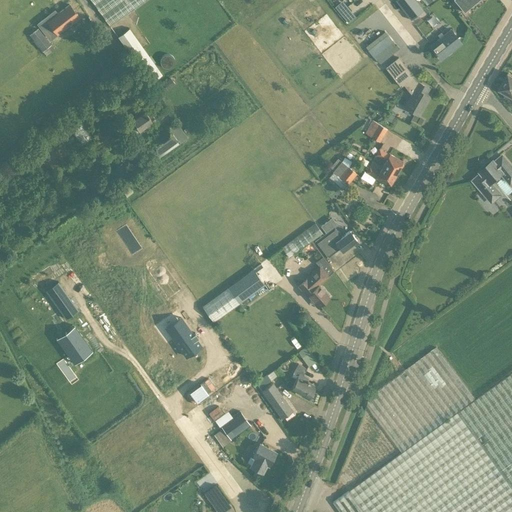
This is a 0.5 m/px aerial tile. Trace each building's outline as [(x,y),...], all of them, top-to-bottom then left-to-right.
[(39,0),(14,0),(31,17),(44,4),(39,0)] [(90,0),(109,25),(143,0),(90,0)] [(422,10),(414,0),(394,0),(410,20),(422,10)] [(454,0),(464,11),(476,0),(454,0)] [(53,8),(36,22),(37,24),(41,29),(49,40),(56,34),(78,17),(69,4),(57,13),(53,8)] [(346,6),(339,12),(348,22),(355,17),(346,6)] [(140,64),(151,57),(131,27),(120,35),(140,64)] [(50,44),(37,28),(28,35),(41,51),(50,44)] [(460,43),(449,29),(428,46),(439,59),(460,43)] [(379,64),(396,47),(380,30),(363,47),(379,64)] [(81,38),(64,50),(71,60),(88,49),(81,38)] [(58,51),(48,57),(53,66),(63,59),(58,51)] [(42,57),(35,60),(40,73),(46,71),(42,57)] [(407,81),(413,89),(403,106),(418,115),(429,96),(424,94),(428,88),(417,82),(416,83),(411,76),(412,76),(398,58),(385,68),(400,87),(407,81)] [(497,89),(506,94),(504,97),(511,101),(511,99),(511,75),(506,73),(497,89)] [(135,127),(138,131),(152,122),(144,111),(131,120),(131,121),(126,124),(130,130),(135,127)] [(386,128),(371,120),(364,133),(379,141),(386,128)] [(83,144),(93,137),(82,121),(72,128),(83,144)] [(166,124),(146,139),(157,154),(177,140),(166,124)] [(377,148),(370,160),(394,173),(396,174),(399,169),(397,168),(398,166),(400,163),(401,161),(388,154),(387,154),(377,148)] [(489,199),(500,190),(493,182),(501,175),(508,183),(511,180),(511,168),(501,155),(493,162),(491,160),(479,171),(480,173),(472,180),(489,199)] [(370,160),(360,178),(371,183),(374,178),(387,185),(388,184),(389,181),(390,179),(392,180),(395,175),(393,174),(394,173),(370,160)] [(355,173),(341,161),(331,172),(346,184),(355,173)] [(315,222),(281,246),(289,257),(323,233),(315,222)] [(349,230),(341,236),(334,226),(313,242),(325,258),(339,247),(341,250),(355,240),(349,230)] [(318,285),(334,272),(323,257),(316,262),(319,266),(297,285),(311,301),(313,299),(318,305),(328,296),(318,285)] [(50,265),(30,276),(33,283),(54,271),(50,265)] [(265,284),(253,268),(202,306),(213,321),(265,284)] [(78,310),(58,281),(45,290),(65,319),(78,310)] [(368,397),(366,405),(401,451),(474,398),(436,347),(461,328),(448,310),(390,352),(404,370),(368,397)] [(182,321),(167,330),(182,353),(197,343),(182,321)] [(89,354),(73,330),(55,343),(70,366),(89,354)] [(304,345),(296,351),(307,366),(315,360),(304,345)] [(214,387),(238,369),(230,358),(206,376),(214,387)] [(291,375),(285,385),(289,387),(289,388),(307,398),(315,385),(306,380),(308,377),(302,374),(306,368),(298,364),(293,372),(297,375),(295,378),(291,375)] [(350,490),(332,503),(338,511),(511,511),(511,371),(464,407),(350,490)] [(292,410),(272,382),(261,390),(280,419),(292,410)] [(222,426),(231,439),(250,425),(241,412),(222,426)] [(254,457),(250,465),(261,471),(266,463),(268,464),(275,451),(259,443),(252,456),(254,457)] [(223,496),(215,484),(203,493),(211,504),(223,496)]
